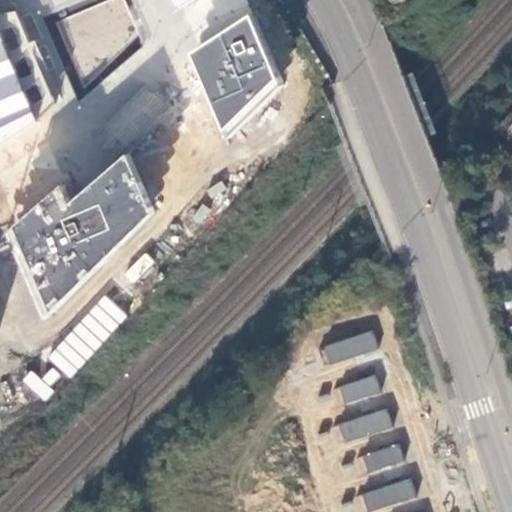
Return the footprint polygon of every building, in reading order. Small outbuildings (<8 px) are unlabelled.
[(0,0),(0,147),(36,122),(0,37),(0,0),(175,0),(178,7),(189,0),(0,0)] [(196,72),(224,140),(280,83),(254,17),(191,59),(196,72)] [(62,184),(6,228),(46,317),(154,211),(131,148),(80,192),(69,201),(62,184)] [(373,329),(319,345),(325,364),(353,356),(379,348),(373,329)] [(377,374),(336,386),(341,403),(360,398),(382,392),(377,374)] [(386,408),(339,422),(344,442),(367,435),(392,428),(386,408)] [(400,444),(362,455),(367,473),(384,468),(405,462),(400,444)] [(412,478),(362,493),(368,511),(389,504),(417,496),(412,478)]
